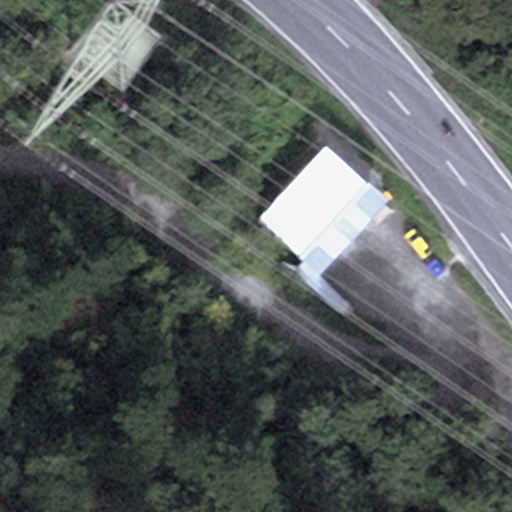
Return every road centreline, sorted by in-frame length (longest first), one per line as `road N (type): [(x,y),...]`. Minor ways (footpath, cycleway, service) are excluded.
road 1 (track): [(0,153),(120,162),(292,339),(414,360),(511,349)]
road 2 (primary): [(511,255),(358,51),(300,0)]
